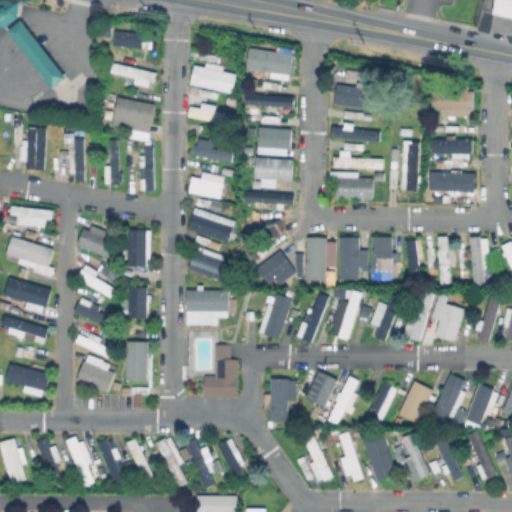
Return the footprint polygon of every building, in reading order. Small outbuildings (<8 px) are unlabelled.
[(9,27),(0,27),(0,1),(1,0),(22,0),(22,16),(69,78),(56,88),(9,27)] [(511,0),(511,17),(492,13),(494,0),(511,0)] [(144,46),(144,32),(112,31),(111,45),(144,46)] [(291,54),(247,46),(243,67),(272,72),(271,76),(287,79),(291,54)] [(152,71),(111,61),(108,72),(133,77),(132,82),(149,86),(152,71)] [(234,73),(192,64),(188,83),(230,92),(234,73)] [(368,109),(371,89),(335,83),(332,102),(368,109)] [(471,115),(471,90),(432,91),(432,115),(471,115)] [(291,94),(242,93),(242,104),(291,105),(291,94)] [(153,103),(116,96),(110,126),(127,129),(126,136),(146,140),(153,103)] [(186,115),(232,126),(234,116),(188,105),(186,115)] [(377,141),(378,130),(352,128),(353,127),(329,124),(328,136),(377,141)] [(24,168),(42,169),(44,127),(26,126),(26,139),(19,139),(18,160),(24,160),(24,168)] [(287,154),(288,127),(256,127),(255,153),(287,154)] [(428,152),(471,153),(471,138),(429,137),(428,152)] [(117,138),(107,139),(108,165),(102,165),(103,183),(118,183),(117,138)] [(415,189),(417,140),(401,140),(399,188),(415,189)] [(187,155),(229,160),(230,149),(188,145),(187,155)] [(152,146),(139,146),(138,189),(151,189),(152,146)] [(380,167),(380,157),(332,156),(331,166),(380,167)] [(290,180),(291,158),(253,157),(252,177),(259,177),(258,186),(273,186),(273,179),(290,180)] [(355,176),(356,171),(335,170),(335,197),(371,198),(371,177),(355,176)] [(473,172),(428,171),(427,189),(472,191),(473,172)] [(219,196),(221,174),(199,172),(199,177),(189,176),(187,193),(219,196)] [(242,201),(291,203),(292,192),(242,191),(242,201)] [(43,226),(44,218),(50,218),(51,208),(7,206),(6,223),(43,226)] [(186,227),(226,241),(233,220),(193,207),(186,227)] [(112,232),(80,224),(75,247),(107,254),(112,232)] [(149,265),(148,228),(125,229),(126,265),(149,265)] [(51,247),(9,235),(4,253),(17,257),(16,263),(50,273),(52,266),(46,265),(51,247)] [(395,252),(390,252),(390,236),(369,235),(369,279),(390,279),(390,262),(394,262),(395,252)] [(447,264),(453,264),(453,247),(446,247),(445,235),(436,236),(437,284),(447,283),(447,264)] [(333,266),(334,240),(325,240),(325,236),(305,236),(303,280),(323,280),(324,265),(333,266)] [(338,278),(360,278),(360,271),(366,271),(365,249),(357,249),(357,236),(337,236),(338,278)] [(470,285),(481,284),(481,267),(487,267),(486,236),(469,236),(470,285)] [(404,239),(405,274),(417,274),(416,257),(420,257),(419,238),(404,239)] [(511,239),(499,245),(511,274),(511,239)] [(200,249),(200,251),(192,248),(185,268),(224,280),(231,259),(200,249)] [(254,268),(271,289),(294,270),(277,249),(254,268)] [(302,252),(294,252),(293,275),(301,275),(302,252)] [(93,278),(96,269),(81,264),(75,280),(110,294),(113,286),(93,278)] [(2,296),(45,304),(49,285),(5,278),(2,296)] [(144,317),(145,286),(127,286),(127,317),(144,317)] [(184,289),(184,324),(215,324),(215,316),(226,316),(227,289),(184,289)] [(363,292),(348,338),(339,336),(341,328),(336,326),(340,315),(345,317),(353,289),(363,292)] [(434,292),(421,340),(411,337),(412,334),(404,332),(410,311),(417,313),(424,289),(434,292)] [(403,293),(385,340),(376,336),(380,325),(375,323),(380,309),(386,311),(394,290),(403,293)] [(293,298),(280,338),(264,333),(264,332),(260,331),(269,303),(273,305),(278,292),(293,298)] [(330,296),(312,341),(297,335),(303,320),(304,321),(307,313),(312,315),(321,292),(330,296)] [(503,297),(489,341),(478,337),(492,294),(503,297)] [(456,342),(440,337),(444,321),(436,319),(443,296),(451,299),(449,307),(465,311),(456,342)] [(106,314),(96,311),(98,304),(77,297),(72,313),(104,322),(106,314)] [(505,326),(503,337),(511,339),(511,298),(510,308),(504,307),(501,325),(505,326)] [(46,327),(1,314),(0,317),(0,323),(7,325),(5,332),(41,343),(46,327)] [(107,339),(87,332),(86,336),(76,333),(73,343),(112,357),(114,349),(104,346),(107,339)] [(124,379),(146,379),(146,340),(125,339),(124,379)] [(235,395),(235,358),(229,358),(229,343),(214,343),(213,375),(201,374),(201,395),(235,395)] [(106,391),(113,371),(106,369),(108,361),(84,353),(75,380),(106,391)] [(3,380),(23,383),(21,392),(43,396),(47,371),(6,363),(3,380)] [(338,383),(326,408),(308,399),(320,374),(338,383)] [(355,392),(359,394),(352,407),(348,405),(339,426),(329,421),(339,401),(336,400),(340,393),(342,394),(351,377),(360,381),(355,392)] [(297,383),(296,399),(289,398),(289,423),(271,422),(272,412),(266,412),(267,395),(272,395),(273,379),(290,380),(290,382),(297,383)] [(434,391),(418,423),(400,413),(416,381),(434,391)] [(398,389),(382,423),(377,420),(375,425),(367,421),(385,383),(398,389)] [(467,393),(454,420),(449,418),(447,422),(434,416),(449,384),(467,393)] [(499,395),(493,409),(488,407),(484,419),(470,413),(482,385),(495,390),(494,393),(499,395)] [(511,416),(503,412),(511,394),(511,416)] [(509,479),(511,478),(511,425),(501,429),(503,434),(502,434),(508,456),(503,457),(509,479)] [(350,430),(365,477),(355,481),(352,473),(347,475),(342,457),(348,455),(341,433),(350,430)] [(335,476),(326,480),(325,477),(319,480),(311,463),(316,460),(304,436),(313,431),(335,476)] [(67,438),(80,485),(91,481),(86,462),(87,462),(79,434),(67,438)] [(432,475),(422,479),(404,439),(414,434),(432,475)] [(498,475),(489,479),(488,477),(484,479),(477,465),(482,463),(471,438),(480,434),(498,475)] [(155,441),(175,486),(185,482),(177,463),(190,458),(185,445),(175,450),(169,435),(155,441)] [(97,441),(110,482),(121,479),(115,458),(118,457),(111,436),(97,441)] [(0,447),(6,481),(24,478),(21,462),(24,462),(21,446),(15,447),(14,437),(0,439),(0,447)] [(59,462),(55,444),(48,446),(45,437),(36,439),(43,466),(59,462)] [(141,479),(151,476),(135,437),(125,441),(141,479)] [(201,454),(194,437),(185,441),(202,487),(213,483),(209,472),(220,468),(217,458),(210,461),(207,452),(201,454)] [(215,444),(234,481),(244,475),(239,465),(243,463),(230,437),(215,444)] [(367,443),(381,438),(396,477),(382,483),(367,443)] [(445,438),(467,477),(459,482),(453,471),(447,475),(443,468),(450,464),(438,443),(445,438)] [(406,463),(400,466),(394,452),(401,450),(406,463)] [(315,475),(309,479),(298,458),(304,455),(315,475)] [(239,498),(239,511),(199,511),(199,498),(239,498)]
